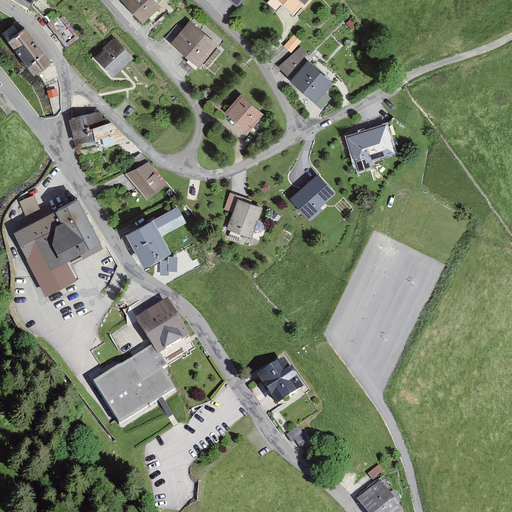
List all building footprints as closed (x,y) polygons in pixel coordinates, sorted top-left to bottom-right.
[(126,0),(148,23),(166,7),(159,0),(126,0)] [(281,0),(298,15),(312,0),(281,0)] [(175,43),(203,67),(222,45),(194,21),(175,43)] [(15,22),(7,31),(14,38),(22,29),(15,22)] [(12,42),(40,75),(58,60),(31,27),(12,42)] [(294,51),(303,37),(295,32),(286,46),(294,51)] [(113,77),(132,59),(114,40),(95,58),(113,77)] [(280,67),(320,103),(339,82),(299,46),(280,67)] [(227,113),(250,133),(266,115),(244,95),(227,113)] [(77,143),(101,138),(102,142),(105,141),(106,146),(126,141),(124,133),(117,134),(114,122),(102,124),(99,112),(71,118),(77,143)] [(358,165),(394,154),(385,124),(349,136),(358,165)] [(129,172),(150,199),(168,186),(148,159),(129,172)] [(309,218),(338,193),(320,173),(291,197),(309,218)] [(37,193),(21,200),(27,214),(43,207),(37,193)] [(252,238),(263,206),(240,198),(228,230),(252,238)] [(14,234),(45,296),(78,280),(60,245),(73,238),(82,254),(103,243),(80,200),(14,234)] [(131,233),(149,266),(174,252),(165,236),(187,223),(178,207),(131,233)] [(152,344),(158,354),(188,334),(167,298),(135,316),(152,344)] [(152,344),(94,380),(120,424),(176,389),(163,367),(166,366),(158,354),(152,344)] [(259,374),(280,404),(303,387),(283,358),(259,374)] [(303,433),(299,427),(287,435),(291,442),(303,433)] [(313,437),(307,430),(295,440),(300,447),(313,437)] [(306,452),(318,443),(313,437),(301,446),(306,452)] [(384,471),(379,465),(368,474),(373,480),(384,471)] [(357,498),(367,511),(399,511),(403,509),(380,480),(357,498)]
